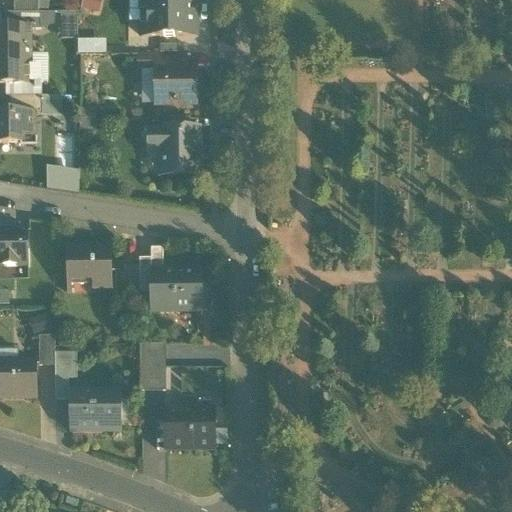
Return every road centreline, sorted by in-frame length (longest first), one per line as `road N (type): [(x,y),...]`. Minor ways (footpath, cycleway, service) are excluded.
road 1 (residential): [(243,235),(246,456),(239,511)]
road 2 (residential): [(243,235),(0,196)]
road 3 (residential): [(241,0),(243,235)]
road 4 (residential): [(167,511),(0,452)]
